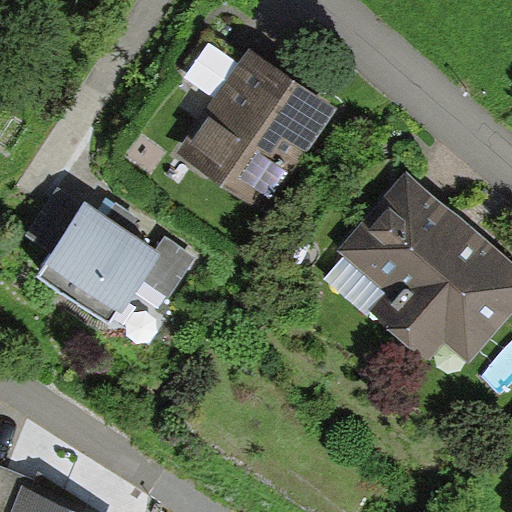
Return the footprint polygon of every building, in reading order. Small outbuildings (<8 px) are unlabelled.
[(270,207),(339,105),(251,45),(182,147),(270,207)] [(470,354),(511,306),(511,254),(410,167),(340,247),(391,291),(375,309),(429,356),(447,335),(470,354)] [(54,246),(86,196),(62,180),(30,230),(54,246)] [(42,266),(117,314),(142,274),(161,244),(86,196),(54,246),(42,266)] [(173,294),(200,252),(169,233),(161,244),(142,274),(173,294)] [(15,511),(25,484),(31,470),(0,458),(0,511),(15,511)] [(102,511),(25,484),(15,511),(102,511)]
